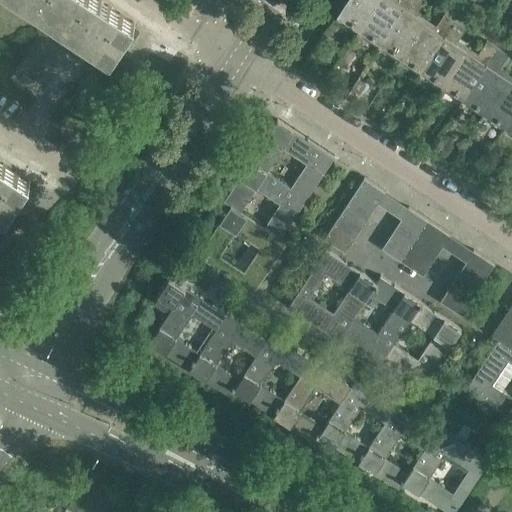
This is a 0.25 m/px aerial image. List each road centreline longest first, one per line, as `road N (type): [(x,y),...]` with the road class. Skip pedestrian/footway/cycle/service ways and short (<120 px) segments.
road 1 (residential): [(237,58),(511,242)]
road 2 (secondary): [(326,511),(52,371)]
road 3 (secondary): [(32,403),(245,511)]
road 4 (tertiary): [(154,186),(137,194),(15,352)]
road 5 (tertiary): [(52,371),(153,204),(154,186)]
road 6 (tertiary): [(154,186),(237,58)]
